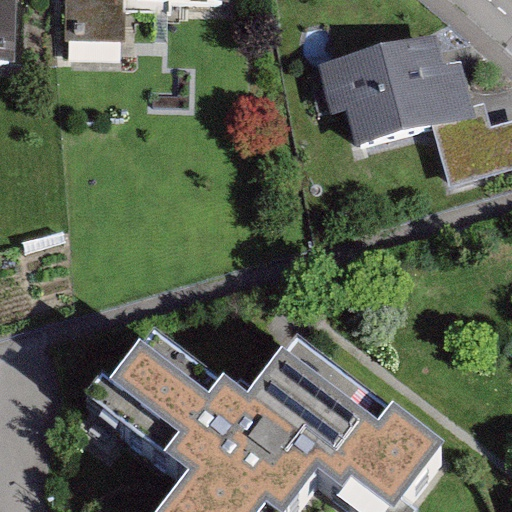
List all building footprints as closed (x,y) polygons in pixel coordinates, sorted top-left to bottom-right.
[(3,0),(0,0),(0,71),(15,72),(16,1),(4,1),(3,0)] [(234,0),(124,0),(124,3),(124,16),(234,16),(234,0)] [(124,16),(124,3),(69,1),(67,47),(123,48),(124,16)] [(442,42),(321,70),(333,121),(350,117),(359,154),(438,136),(478,125),(464,66),(448,70),(442,42)] [(478,125),(438,136),(453,192),(511,176),(511,130),(494,135),(491,122),(478,125)] [(155,349),(112,405),(103,394),(89,413),(199,497),(186,511),(301,511),(320,488),(350,511),(411,511),(445,468),(297,356),(248,420),(155,349)]
